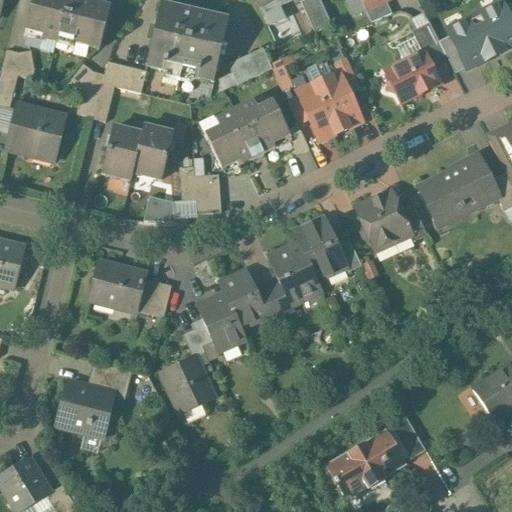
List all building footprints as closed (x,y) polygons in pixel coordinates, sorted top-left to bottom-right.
[(85,0),(31,0),(24,30),(56,39),(58,39),(59,35),(73,39),(72,43),(98,49),(109,7),(86,1),(85,0)] [(255,0),(259,8),(274,2),(276,7),(278,7),(292,0),(255,0)] [(318,0),(306,0),(299,3),(314,34),(330,27),(318,0)] [(359,0),(365,11),(385,2),(390,0),(359,0)] [(259,8),(263,17),(267,27),(274,24),(284,19),(278,7),(276,7),(274,2),(259,8)] [(385,2),(365,11),(370,23),(390,14),(385,2)] [(511,24),(504,10),(501,3),(498,4),(499,5),(449,31),(449,30),(446,31),(449,37),(466,69),(467,71),(469,70),(468,69),(485,60),(486,62),(503,53),(503,51),(511,46),(511,24)] [(227,20),(160,4),(145,67),(212,82),(227,20)] [(428,24),(410,33),(421,53),(422,53),(428,64),(444,55),(438,43),(428,24)] [(73,39),(59,35),(58,39),(56,39),(53,49),(66,52),(68,46),(72,43),(73,39)] [(454,75),(466,69),(449,37),(438,43),(444,55),(454,75)] [(261,49),(227,65),(236,85),(271,69),(261,49)] [(30,52),(18,54),(6,51),(0,72),(17,77),(31,80),(33,72),(30,52)] [(421,53),(384,72),(388,81),(385,92),(395,95),(400,104),(438,84),(428,64),(422,53),(421,53)] [(282,87),(289,83),(284,73),(296,67),(290,54),(270,63),(282,87)] [(145,73),(107,63),(103,76),(101,85),(113,88),(139,95),(145,73)] [(366,97),(350,63),(340,67),(344,76),(356,102),(366,97)] [(92,73),(82,65),(69,81),(67,90),(97,97),(98,97),(101,85),(103,76),(92,73)] [(17,77),(0,72),(0,73),(0,105),(8,108),(17,77)] [(344,76),(321,86),(345,140),(369,129),(356,102),(344,76)] [(101,85),(98,97),(97,97),(91,120),(104,123),(113,88),(101,85)] [(323,150),(345,140),(321,86),(298,97),(323,150)] [(252,101),(214,120),(218,128),(203,136),(221,171),(238,163),(239,166),(274,149),(272,146),(288,138),(289,138),(286,132),(271,102),(256,109),(252,101)] [(62,119),(17,107),(6,149),(31,155),(32,151),(53,156),(62,119)] [(511,120),(509,126),(511,131),(488,142),(504,174),(506,178),(511,175),(511,120)] [(307,151),(297,127),(286,132),(289,138),(288,138),(296,156),(307,151)] [(141,135),(112,128),(100,174),(129,181),(131,173),(141,135)] [(172,135),(143,128),(141,135),(131,173),(160,180),(172,135)] [(480,163),(454,176),(452,171),(417,189),(437,228),(496,199),(498,198),(489,181),(480,163)] [(192,168),(178,169),(180,204),(195,202),(193,178),(192,168)] [(511,189),(506,178),(504,174),(489,181),(498,198),(496,199),(503,213),(511,208),(511,189)] [(217,176),(193,178),(195,202),(196,215),(220,214),(217,176)] [(390,193),(354,209),(362,227),(359,234),(362,241),(369,243),(385,236),(387,242),(393,243),(409,236),(410,236),(398,210),(390,193)] [(171,204),(148,198),(142,222),(173,223),(171,204)] [(425,237),(411,204),(398,210),(410,236),(409,236),(412,243),(425,237)] [(324,220),(292,235),(297,245),(298,245),(314,282),(315,282),(344,268),(345,268),(335,246),(324,220)] [(348,240),(335,246),(345,268),(344,268),(347,274),(361,267),(348,240)] [(22,248),(0,243),(0,285),(12,289),(22,248)] [(297,245),(267,259),(278,284),(288,307),(290,306),(320,292),(315,282),(314,282),(298,245),(297,245)] [(143,276),(97,264),(88,299),(134,311),(142,280),(143,276)] [(245,273),(218,286),(223,297),(238,329),(239,329),(264,318),(265,317),(255,295),(245,273)] [(170,287),(142,280),(134,311),(162,319),(170,287)] [(278,284),(267,290),(279,317),(292,311),(290,306),(288,307),(278,284)] [(267,290),(255,295),(265,317),(264,318),(266,323),(279,317),(267,290)] [(223,297),(196,309),(201,320),(212,343),(216,353),(244,340),(239,329),(238,329),(223,297)] [(201,320),(190,325),(192,331),(193,331),(201,348),(212,343),(201,320)] [(201,348),(193,331),(192,331),(181,336),(192,360),(193,359),(204,354),(201,348)] [(192,360),(161,374),(178,412),(210,398),(193,359),(192,360)] [(129,373),(93,364),(87,389),(106,394),(105,398),(110,400),(122,402),(129,373)] [(511,371),(508,366),(472,391),(493,422),(511,409),(511,371)] [(87,389),(66,384),(55,426),(100,438),(110,400),(105,398),(106,394),(87,389)] [(406,420),(391,429),(396,439),(412,430),(406,420)] [(385,432),(324,468),(333,482),(331,483),(334,487),(335,486),(344,500),(366,487),(368,491),(384,481),(382,477),(397,468),(398,464),(402,465),(404,464),(385,432)] [(30,460),(0,477),(0,489),(13,511),(23,511),(46,499),(51,496),(50,494),(30,460)] [(61,487),(50,494),(51,496),(46,499),(54,511),(72,511),(75,510),(61,487)]
